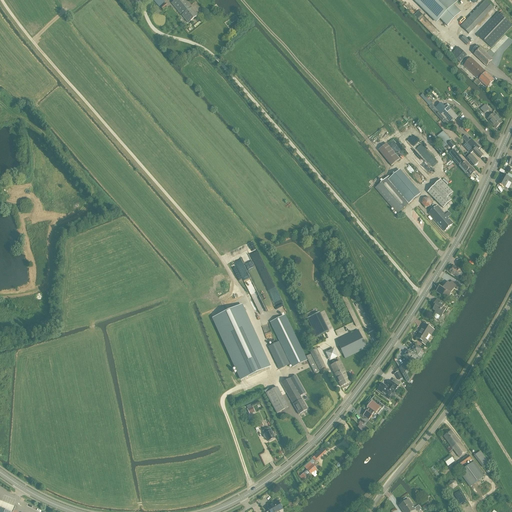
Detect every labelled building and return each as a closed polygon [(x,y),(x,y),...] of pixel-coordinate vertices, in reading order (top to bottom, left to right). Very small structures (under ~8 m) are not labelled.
[(198,16),(191,7),(184,0),(174,0),(171,3),(181,16),(188,24),(198,16)] [(458,2),(456,0),(413,0),(437,23),(440,20),(447,27),(461,13),(454,5),(458,2)] [(469,34),(494,8),(485,1),(461,26),(469,34)] [(511,26),(498,13),(477,34),(491,48),(511,26)] [(467,46),(470,42),(464,36),(460,40),(467,46)] [(486,66),(492,59),(477,46),(471,52),(486,66)] [(460,63),(467,56),(458,47),(451,55),(460,63)] [(486,72),(471,58),(463,66),(478,80),(487,88),(494,80),(486,72)] [(432,104),(424,96),(422,94),(421,96),(422,98),(430,105),(432,104)] [(442,104),(436,109),(439,112),(440,113),(441,114),(445,119),(449,124),(450,124),(458,117),(449,107),(447,105),(444,107),(442,104)] [(432,105),(429,107),(436,115),(442,122),(445,119),(441,114),(440,113),(439,112),(436,109),(432,105)] [(480,109),(485,114),(489,110),(485,105),(480,109)] [(496,128),(502,123),(494,114),(488,119),(496,128)] [(452,141),(448,137),(445,133),(443,132),(442,133),(441,133),(437,137),(439,139),(439,138),(444,143),(442,145),(441,146),(443,149),(445,147),(447,149),(449,147),(452,150),(456,146),(452,141)] [(480,148),(474,141),(472,143),(469,141),(470,140),(465,135),(462,138),(466,143),(474,151),(481,159),(484,156),(478,150),(480,148)] [(471,154),(474,151),(466,143),(463,146),(471,154)] [(391,166),(400,160),(387,144),(378,150),(391,166)] [(464,162),(459,156),(454,150),(449,153),(454,160),(460,166),(464,162)] [(471,155),(470,156),(468,154),(465,157),(466,158),(467,159),(474,167),(478,163),(471,155)] [(475,172),(471,167),(466,162),(461,166),(467,172),(468,171),(471,175),(475,172)] [(375,189),(397,214),(420,195),(399,172),(391,178),(390,176),(375,189)] [(503,174),(502,176),(498,184),(504,188),(504,187),(507,188),(510,183),(511,179),(503,174)] [(428,193),(443,208),(451,200),(448,197),(453,193),(441,180),(428,193)] [(431,204),(433,203),(429,198),(423,198),(421,203),(425,208),(431,207),(431,204)] [(437,206),(429,214),(444,232),(453,224),(448,218),(451,215),(449,212),(445,215),(437,206)] [(457,268),(457,269),(454,266),(450,272),(454,275),(453,275),(457,278),(462,271),(461,271),(461,269),(459,268),(458,269),(457,268)] [(457,289),(459,286),(452,281),(450,283),(448,282),(443,289),(439,287),(436,292),(444,298),(446,294),(449,296),(455,288),(457,289)] [(438,318),(439,318),(440,316),(442,317),(445,311),(446,312),(448,310),(444,307),(445,304),(437,299),(433,306),(434,307),(433,310),(435,311),(434,313),(436,314),(435,316),(434,316),(434,317),(435,318),(435,319),(436,319),(437,319),(438,319),(438,318)] [(241,380),(269,367),(241,306),(213,318),(241,380)] [(316,337),(328,331),(319,313),(307,319),(316,337)] [(292,368),(307,361),(285,315),(270,322),(292,368)] [(431,336),(434,330),(423,324),(420,329),(421,330),(416,338),(420,340),(419,342),(425,345),(428,341),(425,340),(428,334),(431,336)] [(357,330),(336,340),(345,359),(366,348),(357,330)] [(279,370),(290,365),(278,342),(268,347),(279,370)] [(418,356),(423,350),(415,344),(409,352),(407,350),(403,356),(410,361),(415,354),(418,356)] [(319,370),(325,367),(316,350),(310,353),(319,370)] [(315,374),(319,372),(310,355),(306,357),(315,374)] [(408,369),(411,364),(406,360),(403,365),(408,369)] [(339,362),(330,366),(340,387),(350,383),(339,362)] [(295,376),(281,384),(298,415),(307,410),(300,396),(305,393),(295,376)] [(398,382),(395,385),(391,382),(388,386),(390,387),(389,389),(383,384),(378,391),(384,395),(384,396),(389,400),(392,395),(390,394),(394,389),(395,391),(398,387),(398,386),(400,384),(398,382)] [(277,387),(265,393),(277,414),(288,407),(277,387)] [(371,401),(375,396),(374,396),(368,404),(368,405),(368,404),(369,405),(366,409),(367,409),(368,408),(369,409),(367,412),(367,411),(362,417),(363,416),(369,420),(372,415),(374,412),(376,414),(380,408),(382,410),(384,406),(380,403),(378,406),(371,401)] [(274,439),(269,428),(263,431),(264,434),(264,435),(263,435),(263,436),(264,439),(265,439),(266,439),(268,442),(274,439)] [(459,458),(467,452),(451,432),(444,437),(451,446),(447,449),(450,452),(453,450),(459,458)] [(485,468),(490,464),(480,452),(475,456),(485,468)] [(312,460),(304,467),(310,474),(313,471),(314,472),(316,470),(311,464),(314,462),(315,463),(317,460),(315,458),(317,457),(316,455),(311,459),(312,460)] [(462,466),(471,460),(468,455),(459,462),(462,466)] [(454,461),(450,456),(444,461),(448,466),(454,461)] [(470,488),(485,477),(474,462),(459,472),(470,488)] [(458,487),(456,481),(450,481),(448,487),(453,490),(458,487)] [(417,511),(421,509),(419,506),(414,508),(409,500),(399,506),(402,511),(417,511)] [(276,511),(282,509),(277,502),(273,504),(267,507),(269,511),(267,511),(276,511)]
